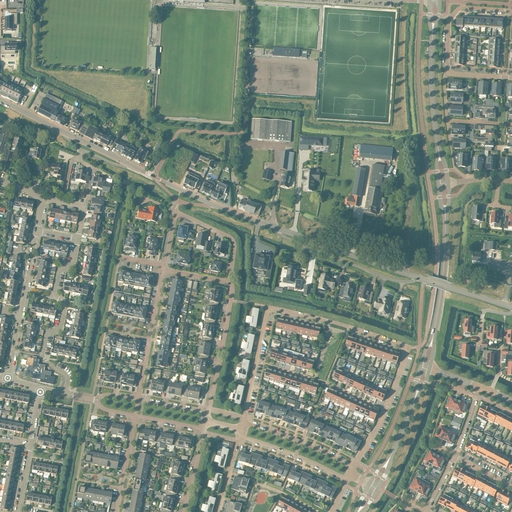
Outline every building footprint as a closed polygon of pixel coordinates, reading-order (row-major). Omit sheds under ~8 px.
[(17,14),(11,14),(11,18),(4,18),(4,30),(6,30),(6,31),(11,31),(11,30),(12,30),(12,25),(17,25),(17,14)] [(0,47),(0,54),(5,54),(15,54),(15,51),(16,51),(16,48),(16,46),(16,45),(5,45),(4,47),(0,47)] [(299,50),(273,49),(273,56),(299,58),(299,50)] [(460,90),(461,82),(449,82),(449,89),(460,90)] [(486,96),(487,85),(479,84),(478,95),(486,96)] [(16,103),(21,93),(4,85),(0,92),(0,95),(6,98),(9,99),(10,100),(16,103)] [(499,97),(500,85),(493,85),(492,96),(499,97)] [(43,99),(37,113),(50,120),(53,115),(58,107),(58,106),(60,101),(46,94),(43,99)] [(462,103),(463,95),(451,95),(451,102),(462,103)] [(475,105),(475,107),(475,110),(487,111),(486,119),(493,119),(495,119),(495,111),(494,111),(494,107),(488,106),(485,106),(475,105)] [(53,115),(50,120),(62,126),(63,124),(66,119),(59,116),(59,115),(60,114),(60,113),(59,113),(58,112),(60,108),(58,107),(58,106),(58,107),(53,115)] [(450,115),(461,116),(462,108),(450,108),(450,115)] [(269,141),(270,121),(252,119),(251,140),(269,141)] [(84,136),(89,126),(81,122),(80,123),(74,120),(70,128),(79,133),(78,134),(84,136)] [(89,126),(84,136),(92,140),(96,133),(98,130),(94,128),(96,125),(96,123),(92,121),(90,126),(89,126)] [(291,122),(270,121),(269,141),(290,143),(291,122)] [(493,127),(483,126),(478,126),(478,131),(486,131),(485,139),(492,139),(492,135),(494,136),(494,131),(493,131),(493,127)] [(464,135),(464,128),(453,127),(452,135),(464,135)] [(99,143),(103,136),(96,133),(92,140),(92,141),(93,140),(99,143)] [(103,136),(99,143),(106,146),(107,145),(110,146),(113,139),(110,138),(109,139),(103,136)] [(300,137),(299,145),(322,146),(323,138),(300,137)] [(485,139),(473,138),(473,139),(472,142),(472,143),(485,143),(484,151),(481,151),(485,151),(488,151),(491,151),(491,148),(493,148),(493,143),(492,143),(492,139),(485,139)] [(19,149),(22,141),(15,139),(11,151),(11,152),(17,154),(19,149)] [(465,149),(465,141),(454,141),(453,148),(465,149)] [(125,157),(130,147),(126,145),(124,149),(118,145),(115,150),(118,152),(119,150),(123,152),(121,155),(125,157)] [(392,161),(393,148),(360,145),(359,158),(392,161)] [(130,147),(125,157),(131,160),(136,150),(130,147)] [(144,160),(148,151),(140,147),(134,161),(140,164),(142,159),(144,160)] [(33,149),(30,148),(27,160),(31,161),(32,158),(39,160),(39,157),(42,158),(43,155),(40,154),(41,150),(33,149)] [(8,150),(1,172),(5,174),(5,172),(11,152),(11,151),(8,150)] [(292,171),(294,154),(281,152),(279,170),(292,171)] [(465,168),(466,156),(459,156),(458,167),(465,168)] [(480,171),(481,160),(474,159),(473,170),(480,171)] [(494,171),(495,159),(487,159),(486,170),(494,171)] [(510,172),(511,160),(503,160),(502,171),(510,172)] [(211,161),(208,167),(213,169),(214,166),(217,168),(219,164),(211,161)] [(64,174),(61,173),(62,167),(52,165),(51,168),(54,169),(53,175),(57,176),(56,181),(62,182),(64,172),(64,171),(64,174)] [(385,185),(388,186),(388,188),(390,188),(391,185),(389,185),(390,178),(389,178),(390,172),(386,171),(387,167),(373,165),(369,188),(365,206),(376,208),(377,204),(381,204),(383,189),(384,189),(385,185)] [(354,206),(358,207),(360,198),(364,171),(357,169),(353,196),(354,197),(353,203),(354,203),(354,206)] [(270,181),(272,172),(264,170),(262,179),(270,181)] [(79,181),(81,172),(78,172),(79,171),(75,171),(74,174),(71,174),(70,181),(73,182),(73,180),(79,181)] [(89,181),(90,177),(87,177),(87,173),(84,172),(84,173),(81,172),(79,181),(85,182),(85,184),(88,185),(87,189),(88,185),(89,181)] [(303,178),(303,184),(304,184),(303,191),(308,191),(309,191),(311,191),(313,191),(314,185),(314,181),(319,181),(319,174),(315,173),(305,172),(304,178),(303,178)] [(288,188),(291,175),(284,174),(281,186),(288,188)] [(186,175),(182,183),(186,185),(185,185),(189,187),(190,187),(193,189),(197,181),(186,175)] [(96,188),(98,180),(96,179),(92,178),(92,182),(89,181),(88,185),(87,189),(90,189),(90,187),(96,188)] [(98,180),(96,188),(102,189),(102,191),(109,193),(110,185),(104,184),(104,180),(101,180),(98,180)] [(205,181),(203,187),(204,187),(202,192),(210,196),(216,183),(216,182),(215,185),(205,181)] [(216,183),(210,196),(217,199),(219,195),(221,196),(222,193),(224,194),(228,187),(219,183),(216,182),(216,183)] [(92,205),(100,207),(101,201),(103,201),(104,198),(96,197),(96,200),(92,199),(91,202),(92,202),(92,205)] [(353,206),(354,206),(354,203),(353,203),(354,197),(353,197),(349,197),(348,199),(347,199),(347,200),(346,200),(345,205),(348,206),(349,205),(353,206)] [(251,201),(249,200),(248,200),(247,202),(242,200),(240,204),(239,208),(245,211),(244,211),(258,217),(262,207),(257,205),(250,203),(251,201)] [(380,205),(381,204),(377,204),(376,208),(365,206),(364,213),(375,215),(377,209),(379,210),(380,208),(381,208),(382,206),(380,205)] [(99,213),(100,207),(92,205),(91,208),(90,208),(90,211),(94,212),(93,215),(100,216),(101,213),(99,213)] [(59,221),(62,207),(60,206),(59,209),(59,211),(55,211),(54,219),(59,221)] [(155,209),(154,208),(153,208),(152,208),(152,209),(149,208),(148,212),(139,210),(138,217),(147,219),(147,221),(155,222),(156,218),(157,218),(158,215),(157,215),(158,210),(155,209)] [(480,214),(481,209),(473,208),(473,212),(472,212),(471,216),(472,216),(472,220),(479,221),(479,222),(483,222),(484,214),(480,214)] [(70,223),(73,209),(71,209),(70,211),(70,213),(67,213),(65,222),(70,223)] [(500,228),(501,221),(498,220),(499,214),(491,213),(490,223),(497,224),(496,228),(500,228)] [(98,229),(99,223),(85,221),(85,223),(87,224),(90,224),(89,227),(98,229)] [(187,231),(188,228),(180,226),(179,230),(178,230),(178,233),(177,238),(179,238),(179,241),(183,241),(184,239),(185,240),(186,238),(191,239),(192,232),(187,231)] [(96,240),(97,235),(83,232),(83,234),(85,235),(88,235),(87,239),(96,240)] [(208,252),(210,243),(206,242),(207,236),(198,234),(196,245),(205,247),(204,251),(208,252)] [(134,237),(133,236),(130,235),(129,236),(128,236),(126,247),(131,248),(131,251),(135,252),(137,245),(135,245),(137,238),(134,237)] [(155,256),(156,249),(155,249),(156,242),(153,241),(154,239),(147,238),(146,243),(147,243),(146,251),(151,252),(150,255),(155,256)] [(225,255),(227,245),(217,243),(215,255),(218,256),(218,254),(225,255)] [(480,262),(481,254),(476,254),(476,255),(472,254),(472,257),(472,258),(472,262),(480,262)] [(190,261),(190,259),(189,257),(178,255),(177,260),(174,259),(173,264),(180,265),(180,264),(187,265),(188,262),(190,261)] [(256,255),(255,256),(256,256),(253,268),(253,269),(254,269),(266,271),(266,272),(271,273),(272,263),(268,262),(269,258),(269,257),(256,255)] [(224,264),(217,262),(217,264),(212,263),(212,265),(210,267),(209,269),(211,271),(220,273),(221,268),(224,268),(224,264)] [(295,280),(296,272),(297,267),(288,266),(286,279),(287,279),(287,282),(293,283),(294,280),(295,280)] [(328,280),(329,277),(321,275),(321,279),(320,279),(319,282),(320,283),(319,288),(326,289),(326,290),(327,287),(334,288),(335,281),(328,280)] [(43,283),(44,281),(36,280),(35,286),(44,288),(45,287),(45,285),(45,283),(43,283)] [(17,289),(18,282),(8,281),(10,281),(9,287),(17,289)] [(351,286),(351,285),(348,284),(348,285),(346,284),(345,288),(344,288),(341,288),(339,297),(343,298),(343,297),(351,299),(352,294),(352,295),(353,294),(354,291),(353,290),(353,286),(351,286)] [(209,296),(220,298),(221,292),(220,292),(221,288),(211,287),(211,290),(210,290),(209,296)] [(370,305),(373,293),(369,292),(369,289),(361,287),(359,294),(358,294),(357,299),(359,299),(360,300),(360,299),(364,300),(364,304),(370,305)] [(219,304),(220,298),(209,296),(208,302),(208,305),(217,306),(218,303),(219,304)] [(13,307),(14,301),(4,299),(4,300),(6,300),(5,306),(13,307)] [(387,314),(390,301),(383,299),(382,303),(380,302),(376,301),(374,307),(380,309),(379,312),(387,314)] [(398,303),(394,319),(398,321),(399,317),(404,319),(406,313),(407,313),(408,310),(407,309),(408,305),(398,303)] [(217,309),(217,306),(208,305),(207,308),(206,313),(216,315),(218,310),(217,309)] [(259,314),(260,310),(253,309),(252,313),(252,318),(247,318),(246,324),(251,324),(250,327),(255,328),(256,324),(256,323),(257,323),(257,322),(257,321),(258,314),(259,314)] [(215,321),(216,315),(206,313),(205,319),(205,322),(214,324),(215,321)] [(471,325),(471,322),(465,321),(464,325),(463,325),(463,328),(464,328),(464,333),(464,336),(470,336),(470,334),(470,333),(473,333),(474,333),(474,327),(472,327),(471,327),(471,325)] [(214,327),(214,324),(205,322),(204,326),(203,325),(202,331),(213,333),(214,327)] [(498,335),(498,332),(497,332),(498,328),(491,327),(491,331),(491,333),(490,333),(488,333),(488,332),(487,332),(487,339),(487,338),(490,339),(490,340),(497,340),(497,335),(498,335)] [(212,339),(213,333),(202,331),(201,337),(202,337),(201,340),(211,342),(211,339),(212,339)] [(247,344),(243,343),(241,349),(246,350),(245,353),(250,354),(251,350),(251,349),(252,349),(253,348),(253,347),(252,347),(253,340),(254,340),(255,336),(249,335),(247,344)] [(350,349),(353,339),(348,337),(345,347),(350,349)] [(353,339),(350,349),(355,350),(358,340),(356,340),(357,339),(354,339),(353,339)] [(210,345),(211,342),(201,340),(201,343),(200,343),(199,349),(210,351),(211,345),(210,345)] [(355,350),(360,352),(364,342),(362,342),(362,341),(360,340),(359,341),(358,340),(355,350)] [(360,352),(365,354),(369,344),(367,343),(365,342),(365,343),(364,342),(360,352)] [(468,359),(469,347),(467,346),(467,343),(460,342),(459,347),(459,350),(462,350),(462,358),(468,359)] [(56,355),(58,344),(58,347),(52,346),(50,353),(56,355)] [(62,356),(65,345),(58,344),(56,355),(62,356)] [(365,354),(370,356),(374,346),(372,345),(370,344),(369,344),(365,354)] [(69,357),(71,346),(65,345),(62,356),(69,357)] [(71,346),(69,357),(75,358),(77,347),(71,346)] [(374,346),(370,356),(376,357),(379,347),(377,347),(377,346),(375,346),(374,346)] [(379,347),(376,357),(381,359),(384,349),(382,348),(380,347),(380,348),(379,347)] [(209,357),(210,351),(199,349),(198,355),(199,355),(198,358),(208,360),(208,357),(209,357)] [(275,361),(278,351),(272,349),(269,359),(275,361)] [(381,359),(386,361),(389,351),(387,350),(385,349),(384,349),(381,359)] [(275,361),(277,361),(277,362),(279,362),(280,362),(283,352),(278,351),(275,361)] [(391,362),(391,363),(394,352),(392,352),(392,351),(390,351),(389,351),(386,361),(391,362)] [(493,368),(494,355),(492,355),(492,352),(484,351),(483,363),(487,364),(486,367),(493,368)] [(280,362),(282,363),(284,364),(285,364),(288,354),(283,352),(280,362)] [(394,352),(391,363),(396,364),(400,354),(394,352)] [(285,364),(287,364),(287,365),(289,366),(289,365),(290,365),(293,356),(288,354),(285,364)] [(294,367),(295,367),(298,357),(293,356),(290,365),(292,366),(294,367)] [(295,367),(297,368),(299,369),(300,368),(300,369),(304,359),(298,357),(295,367)] [(26,365),(26,366),(28,366),(27,373),(29,374),(31,374),(31,378),(30,378),(40,380),(39,382),(43,383),(44,384),(44,383),(52,385),(53,385),(54,378),(50,377),(50,373),(44,371),(45,366),(42,366),(38,365),(39,360),(30,358),(27,358),(26,365)] [(207,363),(208,360),(198,358),(197,361),(196,367),(207,369),(208,363),(207,363)] [(309,360),(308,360),(304,359),(300,369),(303,369),(302,370),(305,370),(306,370),(309,360)] [(237,369),(236,375),(237,375),(240,375),(240,379),(245,380),(246,376),(246,375),(247,374),(247,373),(247,372),(248,366),(249,366),(250,362),(244,360),(243,365),(242,370),(239,369),(237,369)] [(309,360),(306,370),(311,372),(314,362),(309,360)] [(206,375),(207,369),(196,367),(195,373),(195,376),(204,378),(205,374),(206,375)] [(269,381),(272,371),(266,369),(263,379),(269,381)] [(337,382),(338,381),(342,372),(337,369),(332,379),(337,382)] [(108,383),(110,372),(104,371),(101,371),(99,380),(102,381),(102,382),(108,383)] [(269,381),(274,382),(277,372),(276,372),(274,371),(272,371),(269,381)] [(117,384),(119,374),(110,372),(108,383),(114,384),(114,383),(117,384)] [(277,372),(274,382),(279,384),(282,374),(281,374),(281,373),(279,373),(277,372)] [(342,372),(338,381),(339,382),(338,382),(340,383),(341,383),(342,384),(347,374),(342,372)] [(126,386),(128,375),(119,374),(117,384),(120,384),(120,385),(126,386)] [(284,385),(287,375),(286,375),(284,374),(282,374),(279,384),(284,385)] [(346,385),(347,386),(352,376),(347,374),(342,384),(343,384),(345,385),(346,385)] [(128,375),(126,386),(132,387),(135,387),(137,378),(134,377),(128,375)] [(284,385),(289,387),(292,377),(291,377),(292,376),(289,376),(287,375),(284,385)] [(350,387),(352,388),(357,379),(352,376),(347,386),(348,386),(348,387),(350,388),(350,387)] [(292,377),(289,387),(295,389),(298,379),(297,378),(295,377),(294,378),(292,377)] [(295,389),(300,390),(303,380),(302,380),(302,379),(300,379),(298,379),(295,389)] [(352,388),(353,389),(355,390),(357,390),(362,381),(357,379),(352,388)] [(157,392),(159,381),(153,380),(153,381),(150,380),(148,390),(151,390),(151,391),(157,392)] [(303,380),(300,390),(305,392),(308,382),(307,381),(305,380),(305,381),(303,380)] [(166,393),(168,384),(165,383),(165,382),(159,381),(157,392),(163,393),(166,393)] [(366,383),(362,381),(357,390),(358,391),(360,392),(362,393),(366,383)] [(310,393),(313,383),(312,383),(310,382),(308,382),(305,392),(310,393)] [(313,383),(310,393),(315,395),(319,385),(313,383)] [(365,394),(367,395),(371,385),(366,383),(362,393),(363,393),(365,394)] [(174,396),(177,385),(171,384),(168,384),(166,393),(169,394),(174,396)] [(184,397),(185,387),(182,386),(177,385),(174,396),(180,397),(181,396),(184,397)] [(367,395),(368,395),(368,396),(370,397),(370,396),(372,397),(376,388),(371,385),(367,395)] [(244,392),(245,387),(238,386),(237,390),(236,395),(232,394),(231,400),(235,401),(234,404),(239,405),(240,401),(241,400),(242,399),(242,398),(241,398),(243,391),(244,391),(244,392)] [(192,399),(194,388),(189,387),(188,388),(185,387),(184,397),(187,397),(186,398),(192,399)] [(194,388),(192,399),(198,400),(198,399),(202,400),(203,390),(200,390),(200,389),(194,388)] [(375,398),(377,399),(381,390),(381,389),(381,390),(376,388),(372,397),(373,398),(375,399),(375,398)] [(334,391),(329,389),(324,399),(330,401),(334,391)] [(381,390),(377,399),(382,402),(386,392),(381,390)] [(335,392),(334,391),(330,401),(335,403),(339,393),(337,393),(337,392),(335,391),(335,392)] [(339,393),(335,403),(340,405),(344,396),(342,395),(342,394),(340,394),(339,393)] [(344,407),(348,398),(347,397),(345,396),(344,396),(340,405),(344,407)] [(453,413),(457,401),(452,400),(453,399),(449,397),(445,408),(449,409),(448,410),(454,412),(453,413)] [(349,410),(353,400),(352,399),(350,398),(349,398),(348,398),(344,407),(349,410)] [(354,412),(358,402),(356,402),(357,401),(355,400),(354,401),(353,400),(349,410),(354,412)] [(457,401),(453,413),(459,415),(460,413),(463,414),(467,403),(463,402),(462,403),(457,401)] [(262,414),(265,404),(258,402),(256,409),(257,409),(256,413),(262,414)] [(358,402),(354,412),(359,414),(363,404),(361,404),(362,403),(359,402),(359,403),(358,402)] [(272,414),(274,407),(265,404),(262,414),(270,417),(271,413),(272,414)] [(363,404),(359,414),(364,416),(368,407),(366,406),(364,405),(363,404)] [(487,408),(482,406),(476,417),(482,419),(487,408)] [(279,420),(283,410),(274,407),(272,414),(275,415),(274,418),(279,420)] [(373,409),(371,408),(369,407),(368,407),(364,416),(369,418),(373,409)] [(487,408),(482,419),(487,422),(488,420),(492,411),(487,408)] [(369,418),(368,419),(374,421),(378,411),(373,409),(369,418)] [(289,420),(292,413),(283,410),(279,420),(287,423),(288,419),(289,420)] [(494,422),(497,414),(492,411),(488,420),(493,423),(494,422)] [(296,426),(300,416),(292,413),(289,420),(292,421),(291,424),(296,426)] [(499,424),(503,415),(498,413),(497,414),(494,422),(499,424)] [(504,427),(508,418),(503,415),(499,424),(504,427)] [(306,426),(309,420),(300,416),(296,426),(303,429),(305,426),(306,426)] [(98,432),(101,422),(95,420),(95,421),(91,421),(90,430),(93,431),(98,432)] [(316,434),(320,424),(311,421),(308,427),(311,429),(310,432),(316,434)] [(107,434),(109,424),(106,423),(101,422),(98,432),(104,434),(104,433),(107,434)] [(116,436),(118,425),(112,424),(112,425),(109,424),(107,434),(110,434),(110,435),(116,436)] [(325,435),(328,428),(320,424),(316,434),(323,437),(324,434),(325,435)] [(118,425),(116,436),(122,437),(122,436),(125,437),(127,427),(124,427),(124,426),(118,425)] [(443,440),(447,430),(442,428),(441,429),(438,427),(434,438),(438,439),(438,438),(443,440)] [(332,442),(337,432),(328,428),(325,435),(328,436),(326,439),(332,442)] [(342,442),(345,436),(346,433),(338,429),(337,432),(332,442),(339,445),(341,442),(342,442)] [(147,442),(149,431),(143,430),(143,431),(140,430),(138,439),(142,440),(141,441),(147,442)] [(447,430),(443,440),(448,442),(448,443),(451,445),(456,434),(453,433),(453,432),(447,430)] [(156,443),(158,433),(155,433),(155,432),(149,431),(147,442),(153,443),(153,442),(156,443)] [(165,445),(167,434),(161,433),(161,434),(158,433),(156,443),(159,444),(165,445)] [(174,446),(176,437),(173,436),(173,435),(167,434),(165,445),(171,446),(174,446)] [(348,450),(353,440),(345,436),(342,442),(344,444),(343,447),(348,450)] [(183,449),(185,438),(179,437),(176,437),(174,446),(177,447),(183,449)] [(185,438),(183,449),(189,450),(189,449),(192,450),(194,440),(191,440),(191,439),(185,438)] [(470,451),(475,442),(469,439),(465,448),(470,451)] [(353,440),(348,450),(354,453),(355,449),(357,450),(360,444),(353,440)] [(475,454),(480,444),(479,445),(475,442),(470,451),(475,454)] [(481,455),(485,446),(480,444),(475,454),(476,453),(481,455)] [(486,458),(490,449),(485,446),(481,455),(486,458)] [(229,455),(230,451),(223,449),(222,453),(221,458),(216,457),(215,462),(219,464),(218,467),(224,468),(225,464),(225,463),(226,463),(226,462),(226,461),(225,461),(227,454),(229,455)] [(491,461),(496,452),(490,449),(486,458),(491,461)] [(245,463),(248,453),(243,451),(242,455),(240,454),(238,461),(245,463)] [(431,468),(436,456),(431,454),(432,453),(428,451),(424,461),(427,462),(425,465),(431,468)] [(89,464),(91,453),(85,452),(84,459),(83,459),(83,463),(87,464),(87,463),(89,464)] [(496,463),(501,454),(496,452),(491,461),(496,463)] [(253,466),(255,459),(254,459),(255,455),(248,453),(245,463),(253,466)] [(501,466),(506,457),(501,454),(496,463),(501,466)] [(436,456),(431,468),(436,470),(437,468),(440,469),(445,459),(442,457),(441,458),(436,456)] [(261,469),(265,458),(259,457),(258,460),(255,459),(253,466),(261,469)] [(506,468),(511,460),(506,457),(501,466),(506,468)] [(269,471),(272,465),(270,464),(272,461),(265,458),(261,469),(269,471)] [(172,468),(183,471),(184,466),(184,465),(185,462),(175,460),(174,463),(172,468)] [(277,474),(281,464),(276,462),(274,466),(272,465),(269,471),(277,474)] [(281,464),(277,474),(285,478),(288,471),(286,471),(288,467),(281,464)] [(457,479),(462,470),(457,467),(452,476),(457,479)] [(181,477),(183,471),(172,468),(170,474),(171,474),(170,477),(180,480),(181,477)] [(294,481),(298,471),(293,469),(292,473),(290,472),(288,479),(294,481)] [(463,482),(467,473),(462,470),(457,479),(463,482)] [(302,485),(305,478),(304,478),(305,474),(298,471),(294,481),(302,485)] [(468,484),(472,475),(467,473),(463,482),(468,484)] [(222,480),(223,476),(217,474),(215,478),(214,483),(210,482),(208,488),(212,489),(212,492),(217,493),(218,489),(218,488),(219,488),(220,487),(220,486),(219,486),(221,479),(222,480)] [(473,486),(477,478),(472,475),(468,484),(473,487),(473,486)] [(310,488),(314,479),(309,476),(307,480),(305,478),(302,485),(310,488)] [(179,483),(180,480),(170,477),(169,480),(167,486),(178,489),(179,483)] [(242,482),(240,492),(240,491),(243,492),(243,493),(245,494),(249,480),(243,479),(243,480),(235,477),(234,480),(242,482)] [(478,489),(483,480),(478,477),(477,478),(473,486),(478,489)] [(417,493),(424,481),(418,478),(417,481),(414,479),(409,489),(412,491),(413,490),(417,493)] [(317,492),(320,486),(319,485),(321,482),(314,479),(310,488),(317,492)] [(231,490),(240,492),(242,482),(234,480),(232,485),(231,490)] [(484,491),(488,482),(483,480),(478,489),(484,491)] [(424,481),(417,493),(422,495),(421,496),(425,498),(430,488),(428,487),(429,484),(424,481)] [(489,494),(493,485),(488,482),(484,491),(489,494)] [(325,496),(330,486),(325,484),(323,487),(320,486),(317,492),(325,496)] [(494,497),(498,488),(493,485),(489,494),(494,497)] [(176,494),(178,489),(167,486),(166,491),(166,492),(165,494),(175,497),(176,494)] [(330,486),(325,496),(331,499),(335,493),(333,492),(335,489),(330,486)] [(501,503),(506,493),(501,490),(500,493),(498,492),(497,496),(498,496),(496,500),(501,503)] [(506,493),(501,503),(506,506),(508,502),(510,502),(511,499),(510,498),(511,496),(506,493)] [(174,500),(175,497),(165,494),(164,498),(164,497),(162,503),(173,506),(174,500)] [(444,506),(448,497),(443,494),(438,503),(444,506)] [(449,509),(453,500),(448,497),(444,506),(449,509)] [(215,503),(216,499),(210,498),(209,502),(208,507),(203,505),(202,511),(203,511),(204,511),(211,511),(212,511),(213,511),(213,510),(212,509),(214,503),(215,503)] [(282,510),(287,500),(282,498),(277,507),(282,510)] [(287,501),(287,500),(282,510),(286,511),(291,503),(289,502),(289,501),(287,500),(287,501)] [(454,511),(458,504),(459,503),(453,500),(449,509),(454,511)] [(235,507),(233,511),(240,511),(242,505),(236,503),(236,504),(227,502),(227,505),(235,507)] [(171,511),(173,506),(162,503),(161,509),(160,511),(170,511),(171,511)] [(291,503),(286,511),(291,511),(295,505),(293,504),(294,504),(292,503),(291,503)]
